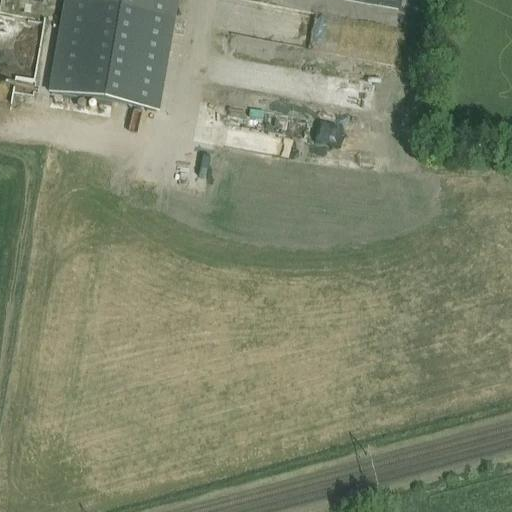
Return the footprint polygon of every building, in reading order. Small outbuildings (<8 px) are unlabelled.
[(57,44),(48,95),(159,114),(174,26),(179,0),(64,0),(64,6),(57,44)] [(287,71),(288,61),(292,61),(293,51),(273,50),(272,70),(287,71)] [(327,108),(326,123),(358,124),(359,109),(327,108)] [(360,112),(359,126),(383,127),(383,113),(360,112)] [(366,127),(364,137),(382,141),(385,131),(366,127)]
